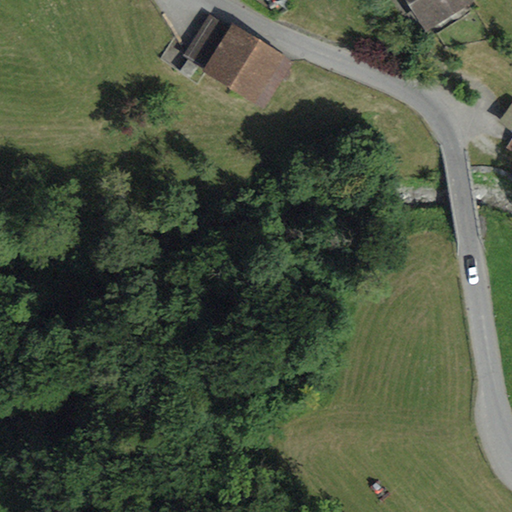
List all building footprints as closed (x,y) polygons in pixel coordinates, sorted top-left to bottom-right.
[(404,0),(424,31),(472,1),(471,0),(404,0)] [(203,68),(229,27),(209,14),(183,55),(203,68)] [(293,61),(232,23),(229,27),(203,68),(201,71),(262,110),(293,61)] [(198,66),(187,60),(179,71),(190,78),(198,66)] [(511,102),(498,121),(511,131),(511,102)]
